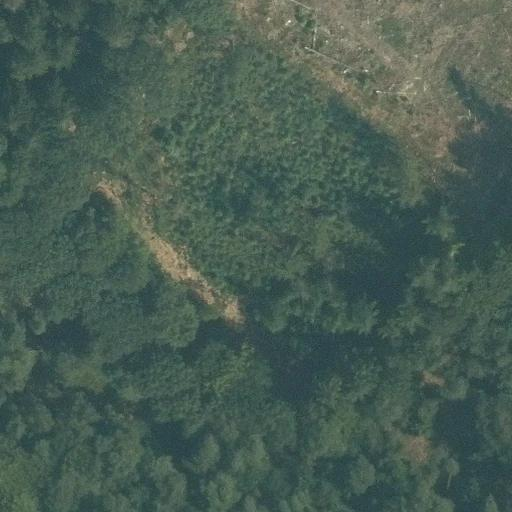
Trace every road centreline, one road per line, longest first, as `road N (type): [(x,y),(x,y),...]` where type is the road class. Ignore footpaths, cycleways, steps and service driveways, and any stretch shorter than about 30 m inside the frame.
road 1 (track): [(284,511),(280,480),(217,429),(27,226)]
road 2 (track): [(511,196),(280,480)]
road 3 (track): [(200,0),(27,226)]
